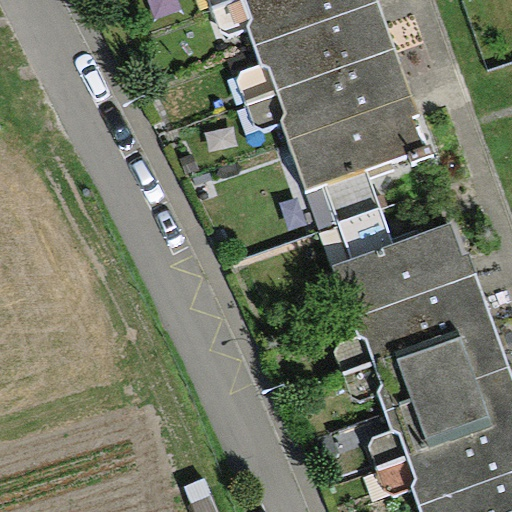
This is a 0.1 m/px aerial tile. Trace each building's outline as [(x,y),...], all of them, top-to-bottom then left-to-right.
[(379,5),(377,0),(260,0),(239,8),(254,48),(379,5)] [(379,5),(254,48),(273,103),(398,56),(379,5)] [(414,101),(398,56),(273,103),(289,144),(414,101)] [(414,101),(289,144),(305,191),(430,147),(414,101)] [(350,317),(475,274),(455,221),(331,264),(350,317)] [(350,317),(368,369),(492,326),(475,274),(350,317)] [(384,414),(509,370),(492,326),(368,369),(384,414)] [(384,414),(400,458),(511,418),(511,379),(509,370),(384,414)] [(419,508),(511,473),(511,418),(400,458),(419,508)] [(511,511),(511,473),(419,508),(420,511),(511,511)]
